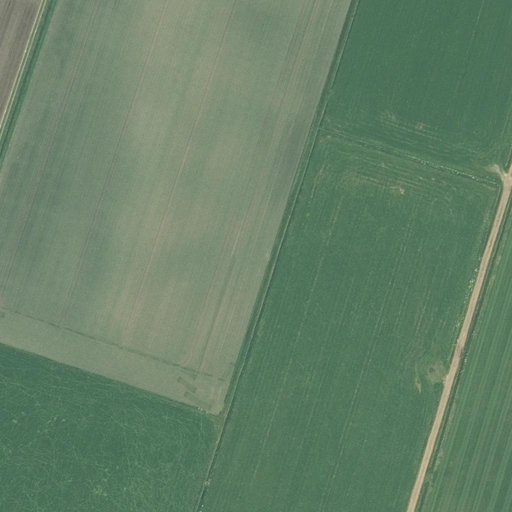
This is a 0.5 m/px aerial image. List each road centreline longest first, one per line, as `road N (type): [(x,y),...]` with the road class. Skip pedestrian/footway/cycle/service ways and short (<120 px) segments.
road 1 (track): [(412,511),(511,177)]
road 2 (track): [(0,131),(43,0)]
